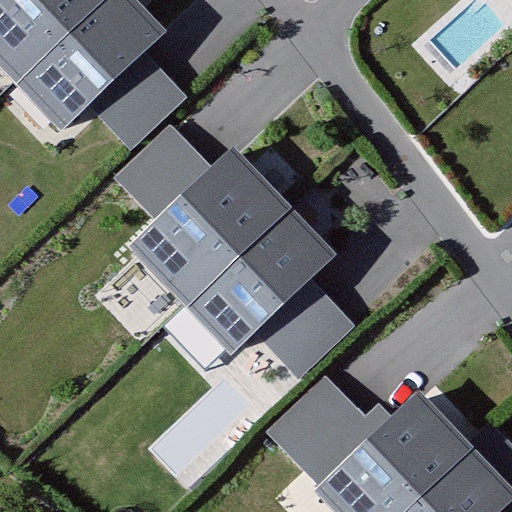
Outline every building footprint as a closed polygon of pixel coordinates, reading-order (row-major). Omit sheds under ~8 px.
[(108,0),(0,0),(0,60),(23,83),(108,0)] [(166,32),(134,0),(108,0),(23,83),(67,128),(91,103),(144,54),(166,32)] [(181,94),(144,54),(91,103),(128,143),(181,94)] [(157,221),(212,172),(171,125),(116,174),(157,221)] [(157,221),(135,244),(195,307),(296,211),(236,148),(212,172),(157,221)] [(296,211),(195,307),(240,355),(262,331),(312,285),(341,259),(296,211)] [(350,326),(312,285),(262,331),(300,372),(350,326)] [(187,306),(173,319),(207,359),(222,347),(187,306)] [(320,485),(392,419),(383,409),(368,423),(327,379),(271,431),(320,485)] [(406,511),(475,447),(420,391),(392,419),(320,485),(345,511),(406,511)] [(511,486),(475,447),(406,511),(505,511),(511,505),(511,486)]
